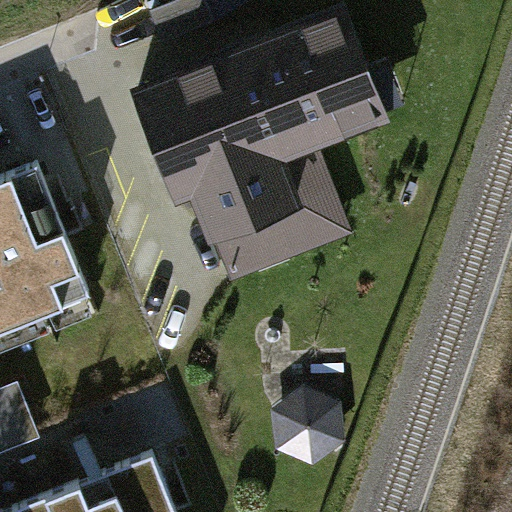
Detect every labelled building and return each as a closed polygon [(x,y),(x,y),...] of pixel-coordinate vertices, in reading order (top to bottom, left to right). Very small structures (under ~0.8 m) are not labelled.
[(173,0),(153,8),(164,37),(214,17),(207,0),(173,0)] [(345,3),(139,84),(181,188),(197,181),(233,273),(315,241),(297,197),(332,183),(313,136),(386,107),(345,3)] [(39,159),(0,175),(0,325),(91,289),(39,159)] [(19,378),(0,385),(0,449),(42,434),(19,378)] [(335,403),(306,391),(282,409),(286,440),(314,451),(338,434),(335,403)] [(179,511),(155,449),(50,490),(58,511),(179,511)] [(58,511),(50,490),(0,509),(0,511),(58,511)]
